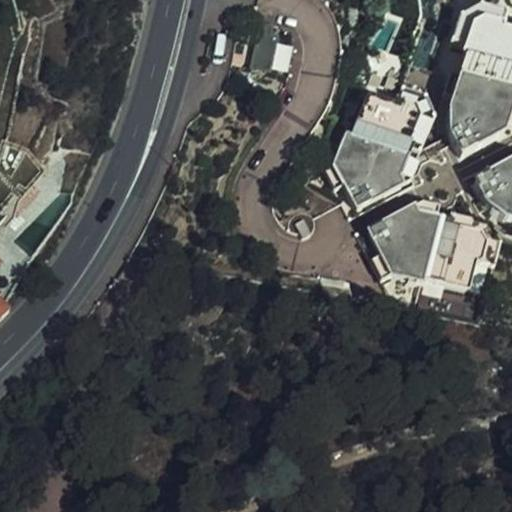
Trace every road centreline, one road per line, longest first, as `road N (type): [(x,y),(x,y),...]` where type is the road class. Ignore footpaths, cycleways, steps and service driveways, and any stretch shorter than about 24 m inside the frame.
road 1 (primary): [(147,148),(80,276),(0,366)]
road 2 (primary): [(147,148),(177,100),(199,0)]
road 3 (primary): [(171,0),(147,148)]
